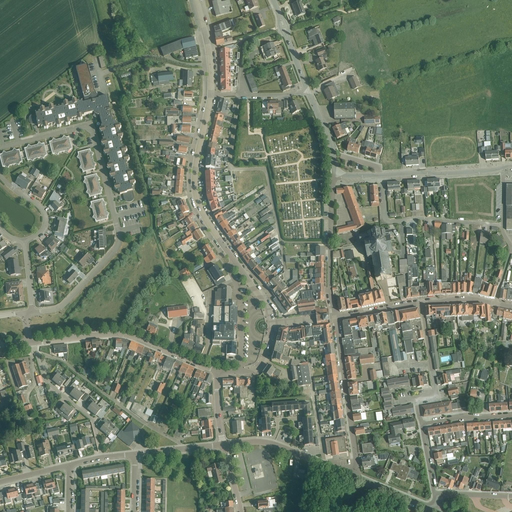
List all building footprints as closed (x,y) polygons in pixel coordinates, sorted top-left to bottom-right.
[(221,3),(220,0),(217,0),(212,2),(216,16),(231,12),(228,1),(221,3)] [(245,0),(250,10),(257,7),(255,0),(254,0),(245,0)] [(297,17),(305,14),(302,7),(301,7),(299,2),(301,1),(300,0),(295,0),(293,1),(294,3),(291,5),(294,11),(294,10),(297,17)] [(260,15),(255,18),(259,28),(265,26),(260,15)] [(216,46),(221,45),(224,44),(232,41),(231,36),(226,38),(226,40),(223,41),(222,37),(221,32),(235,27),(232,20),(221,25),(213,28),(214,28),(216,39),(215,39),(216,46)] [(315,46),(323,43),(319,33),(317,33),(316,29),(307,33),(309,37),(311,37),(315,46)] [(183,49),(195,47),(193,38),(181,41),(160,49),(163,57),(182,50),(183,49)] [(277,55),(280,54),(278,51),(276,52),(273,43),(260,48),(264,60),(273,57),(274,60),(278,59),(277,55)] [(198,56),(195,47),(183,49),(186,59),(191,58),(190,54),(192,54),(193,57),(198,56)] [(319,56),(320,59),(315,61),(319,71),(326,68),(323,60),(326,59),(324,54),(326,53),(324,49),(316,52),(318,56),(319,56)] [(83,115),(94,113),(94,114),(98,116),(99,116),(102,126),(101,126),(101,128),(100,129),(99,131),(101,133),(103,141),(101,142),(101,144),(103,146),(104,146),(105,150),(104,151),(103,153),(105,155),(106,155),(109,165),(107,165),(107,168),(109,170),(110,169),(111,173),(110,174),(109,176),(111,178),(112,178),(114,186),(114,189),(116,191),(117,190),(118,192),(119,192),(120,195),(123,194),(125,199),(125,200),(127,201),(128,202),(130,202),(131,201),(132,200),(133,198),(133,197),(131,191),(132,191),(131,188),(133,188),(132,185),(134,185),(134,182),(133,180),(131,181),(130,177),(131,176),(132,173),(130,171),(129,172),(126,162),(128,162),(128,159),(127,157),(125,157),(124,153),(125,153),(126,150),(124,148),(123,149),(120,139),(122,138),(122,136),(120,134),(119,134),(118,130),(119,130),(120,127),(118,125),(117,125),(116,123),(115,124),(114,121),(112,121),(108,105),(109,105),(107,96),(98,98),(94,91),(87,65),(84,66),(83,62),(79,65),(79,67),(76,68),(85,103),(82,104),(82,102),(79,103),(79,101),(77,102),(76,100),(74,100),(72,102),(72,103),(68,104),(67,103),(65,102),(63,104),(63,105),(53,108),(53,106),(50,106),(48,108),(49,109),(45,110),(44,109),(42,108),(40,110),(40,111),(38,112),(38,113),(35,114),(35,115),(33,116),(31,116),(30,118),(29,119),(30,121),(30,122),(32,123),(33,124),(35,124),(37,123),(38,127),(40,126),(41,128),(43,127),(43,128),(46,129),(48,127),(56,125),(56,127),(59,127),(61,125),(61,124),(65,123),(65,124),(68,125),(70,123),(69,122),(77,120),(80,120),(82,118),(82,117),(84,116),(83,115)] [(282,69),(281,66),(274,68),(278,77),(280,76),(281,79),(288,77),(285,68),(282,69)] [(157,75),(152,76),(153,86),(159,85),(165,85),(165,82),(174,80),(174,78),(173,79),(172,72),(157,75)] [(180,81),(179,87),(182,87),(191,87),(192,79),(193,79),(193,72),(183,72),(183,81),(180,81)] [(288,77),(281,79),(284,86),(281,87),(283,92),(289,89),(288,87),(291,85),(288,77)] [(355,77),(349,80),(353,90),(359,87),(355,77)] [(327,89),(324,91),(325,95),(327,94),(330,100),(336,97),(339,95),(333,83),(332,84),(326,86),(327,89)] [(192,92),(184,92),(178,93),(177,100),(192,101),(192,92)] [(219,99),(217,106),(227,108),(229,101),(219,99)] [(272,111),(272,101),(267,102),(267,108),(264,109),(264,115),(269,114),(269,111),(272,111)] [(272,101),(272,111),(275,111),(275,114),(281,114),(281,108),(278,108),(277,101),(272,101)] [(300,111),(296,101),(290,104),(289,101),(284,101),(284,110),(289,108),(292,114),(300,111)] [(335,120),(355,119),(354,104),(334,105),(335,120)] [(217,106),(216,113),(225,115),(227,108),(217,106)] [(165,117),(167,117),(191,117),(191,107),(183,107),(179,107),(179,108),(181,108),(181,111),(178,111),(178,110),(165,109),(165,117)] [(190,124),(191,117),(167,117),(167,126),(173,126),(173,120),(178,120),(178,123),(190,124)] [(214,120),(213,126),(220,128),(223,128),(223,127),(222,127),(223,122),(222,122),(214,120)] [(343,124),(333,129),(335,134),(337,139),(344,136),(347,134),(345,129),(347,128),(345,123),(343,124)] [(190,133),(190,126),(182,126),(171,126),(171,129),(171,134),(171,136),(173,136),(175,136),(175,133),(175,129),(181,129),(181,133),(190,133)] [(62,139),(56,140),(53,139),(51,141),(49,142),(52,155),(55,154),(57,156),(59,153),(65,151),(68,153),(69,150),(72,150),(69,137),(66,138),(63,136),(62,139)] [(348,138),(347,143),(349,144),(347,151),(353,152),(355,145),(356,142),(350,140),(351,138),(348,138)] [(505,142),(501,142),(501,146),(501,151),(504,151),(504,152),(505,152),(505,159),(511,159),(511,148),(505,148),(505,144),(505,142)] [(47,156),(44,143),(41,144),(38,143),(37,145),(31,147),(28,145),(27,148),(24,149),(27,161),(30,160),(32,162),(34,159),(40,158),(43,159),(44,157),(47,156)] [(357,146),(355,145),(353,152),(358,154),(361,144),(357,143),(357,145),(357,146)] [(366,154),(365,156),(370,158),(374,147),(373,147),(374,145),(368,143),(366,148),(365,151),(366,151),(366,154)] [(374,147),(370,158),(376,159),(377,155),(380,156),(383,147),(380,147),(379,147),(374,145),(373,147),(374,147)] [(187,148),(180,146),(179,146),(179,147),(178,147),(177,149),(178,149),(178,150),(175,149),(174,152),(176,152),(176,153),(185,155),(185,154),(186,154),(186,151),(187,150),(187,149),(187,148)] [(481,149),(479,149),(479,153),(485,153),(486,161),(492,160),(492,152),(492,150),(491,150),(491,147),(487,147),(483,147),(481,147),(481,149)] [(22,162),(19,150),(16,150),(14,149),(12,152),(6,153),(3,152),(2,154),(0,154),(0,159),(2,168),(5,167),(8,168),(9,166),(15,164),(18,166),(19,163),(22,162)] [(90,149),(77,153),(78,155),(76,158),(79,159),(81,166),(79,168),(82,170),(82,173),(95,169),(94,167),(96,164),(93,162),(92,156),(93,154),(91,152),(90,149)] [(447,155),(447,165),(466,165),(466,155),(464,155),(464,151),(460,151),(460,155),(447,155)] [(442,165),(441,154),(427,156),(428,167),(442,165)] [(183,161),(183,158),(178,157),(176,157),(174,157),(169,156),(168,161),(177,162),(176,166),(184,167),(185,161),(183,161)] [(39,172),(33,169),(30,174),(36,177),(39,172)] [(97,177),(96,174),(84,177),(84,180),(83,183),(85,184),(87,191),(86,193),(88,195),(89,198),(102,194),(101,191),(102,189),(100,187),(98,181),(100,178),(97,177)] [(30,182),(20,176),(15,183),(22,187),(22,188),(25,190),(30,182)] [(489,185),(502,185),(502,176),(489,176),(489,185)] [(482,178),(470,178),(470,187),(482,187),(482,178)] [(449,179),(449,187),(462,187),(462,179),(449,179)] [(41,187),(34,183),(30,190),(33,192),(32,194),(35,196),(36,195),(41,199),(46,192),(40,188),(41,187)] [(379,206),(378,186),(370,186),(372,207),(379,206)] [(215,188),(206,189),(206,196),(215,194),(215,193),(215,188)] [(343,193),(354,225),(356,229),(356,230),(366,226),(362,217),(351,188),(344,188),(344,189),(336,189),(337,194),(343,193)] [(60,198),(56,194),(54,191),(49,200),(52,203),(48,207),(52,211),(54,210),(56,212),(61,207),(59,204),(61,203),(58,200),(60,198)] [(215,194),(206,196),(208,202),(217,199),(218,199),(216,193),(215,193),(215,194)] [(103,199),(90,202),(91,205),(89,208),(92,209),(94,215),(92,218),(95,220),(95,222),(108,219),(107,216),(109,214),(106,212),(105,206),(106,203),(104,202),(103,199)] [(179,210),(186,207),(183,200),(179,202),(178,199),(171,202),(174,207),(175,207),(176,210),(179,209),(179,210)] [(217,199),(208,202),(210,207),(218,204),(217,199)] [(218,204),(210,207),(212,212),(220,209),(221,209),(219,203),(218,204)] [(186,207),(179,210),(181,213),(177,214),(180,221),(187,218),(185,213),(188,212),(186,207)] [(220,211),(213,215),(216,220),(222,216),(226,213),(225,211),(221,213),(220,211)] [(222,216),(216,220),(219,225),(233,215),(232,214),(228,216),(226,213),(222,216)] [(270,217),(268,214),(259,220),(262,223),(270,217)] [(234,215),(233,215),(219,225),(222,230),(228,225),(227,223),(236,217),(234,215)] [(67,228),(65,227),(66,220),(57,218),(57,222),(55,222),(53,232),(55,232),(54,236),(57,237),(57,239),(62,242),(63,242),(64,238),(63,238),(64,233),(66,234),(67,228)] [(187,227),(194,223),(191,218),(184,221),(181,222),(183,225),(185,224),(187,227)] [(233,222),(228,225),(222,230),(226,235),(233,231),(235,229),(233,226),(235,225),(233,222)] [(190,232),(185,235),(187,237),(192,234),(198,230),(197,228),(194,223),(187,227),(190,232)] [(452,234),(452,226),(442,226),(441,229),(441,240),(445,240),(445,234),(447,234),(447,240),(452,240),(452,234)] [(237,228),(235,229),(233,231),(226,235),(229,239),(237,234),(244,229),(242,227),(238,230),(237,228)] [(97,249),(99,249),(99,250),(104,250),(104,247),(105,247),(104,229),(104,231),(93,231),(94,241),(97,241),(93,249),(95,249),(97,249)] [(385,232),(385,231),(385,230),(384,231),(382,230),(382,229),(381,229),(382,230),(380,231),(378,230),(378,229),(378,230),(375,230),(374,230),(374,231),(373,232),(371,232),(371,231),(370,231),(370,232),(369,233),(368,233),(368,234),(369,234),(369,235),(360,236),(359,236),(360,242),(365,242),(366,245),(366,246),(366,247),(367,253),(366,253),(367,257),(367,258),(368,257),(368,258),(368,259),(372,258),(373,261),(372,261),(372,262),(373,262),(374,266),(373,266),(373,267),(374,267),(375,271),(374,271),(374,272),(375,272),(376,276),(375,276),(376,276),(376,279),(376,280),(377,281),(378,281),(377,280),(382,280),(383,280),(386,279),(387,279),(391,278),(392,278),(393,278),(392,277),(391,274),(392,274),(392,273),(391,273),(391,269),(391,268),(390,264),(391,264),(390,263),(389,259),(390,259),(390,258),(389,258),(388,254),(392,253),(392,254),(393,254),(393,253),(394,253),(393,248),(392,249),(392,248),(391,242),(391,241),(390,238),(393,237),(392,231),(391,231),(385,232)] [(192,234),(187,237),(186,238),(183,240),(180,241),(177,243),(176,244),(178,247),(182,245),(183,246),(185,244),(185,243),(192,238),(191,237),(193,236),(197,241),(203,237),(198,230),(192,234)] [(239,237),(237,234),(229,239),(233,245),(242,238),(244,237),(247,234),(248,234),(247,231),(239,237)] [(482,231),(480,243),(488,245),(490,233),(482,231)] [(269,237),(268,234),(266,235),(259,240),(261,243),(269,237)] [(49,239),(45,243),(48,247),(50,249),(49,251),(51,253),(52,251),(57,246),(57,245),(60,242),(51,236),(49,239)] [(243,240),(242,238),(233,245),(236,250),(243,245),(241,242),(243,240)] [(243,245),(236,250),(239,254),(251,246),(250,243),(244,247),(243,245)] [(251,246),(239,254),(242,258),(249,253),(251,251),(256,247),(254,244),(251,246)] [(208,245),(202,249),(206,256),(207,257),(213,254),(212,252),(208,245)] [(40,246),(35,250),(40,258),(48,257),(51,255),(46,249),(44,251),(40,246)] [(6,260),(15,253),(11,248),(2,255),(3,257),(6,260)] [(300,254),(300,257),(306,257),(314,257),(323,257),(323,252),(323,248),(315,248),(315,254),(307,254),(300,254)] [(249,253),(242,258),(247,265),(252,260),(253,259),(256,257),(253,254),(252,252),(251,251),(249,253)] [(352,251),(344,252),(346,260),(354,259),(352,251)] [(79,256),(75,260),(82,267),(86,263),(85,263),(87,261),(90,264),(94,260),(89,255),(88,257),(86,255),(85,255),(82,253),(82,254),(81,254),(80,254),(79,255),(79,256)] [(207,257),(204,259),(207,264),(216,259),(213,254),(207,257)] [(413,256),(407,256),(407,260),(407,266),(408,266),(408,269),(407,269),(408,273),(408,280),(408,284),(412,284),(412,278),(419,278),(418,273),(418,265),(414,265),(413,256)] [(252,271),(257,267),(259,266),(253,259),(252,260),(247,265),(252,271)] [(17,260),(7,261),(8,271),(10,271),(10,276),(20,275),(20,270),(18,270),(18,267),(17,260)] [(407,260),(399,260),(400,274),(408,273),(407,269),(408,269),(408,266),(407,266),(407,260)] [(372,294),(374,305),(385,303),(382,292),(374,293),(373,292),(375,291),(369,263),(366,264),(371,291),(372,294)] [(199,264),(191,269),(193,273),(201,268),(199,264)] [(80,272),(73,265),(67,272),(69,273),(64,279),(70,284),(78,276),(77,275),(80,272)] [(216,265),(209,270),(216,282),(214,283),(216,286),(226,282),(223,278),(224,277),(216,265)] [(257,267),(252,271),(259,278),(264,273),(265,272),(266,271),(270,268),(267,266),(264,268),(263,266),(261,268),(259,266),(257,267)] [(45,267),(37,268),(38,284),(44,283),(44,284),(50,283),(49,278),(48,278),(48,272),(46,272),(45,267)] [(436,288),(435,280),(434,280),(434,279),(435,279),(434,267),(426,268),(426,274),(428,296),(433,296),(433,292),(438,291),(438,288),(436,288)] [(181,280),(190,275),(186,269),(178,274),(181,280)] [(264,273),(259,278),(263,283),(269,278),(271,276),(271,275),(272,274),(268,270),(266,271),(265,272),(264,273)] [(445,270),(441,270),(441,279),(442,284),(442,295),(446,295),(451,295),(451,284),(446,284),(446,278),(445,278),(445,270)] [(266,286),(273,279),(271,277),(273,275),(274,276),(277,273),(275,271),(272,274),(271,275),(271,276),(269,278),(263,283),(266,286)] [(428,296),(426,274),(423,275),(424,281),(424,284),(419,284),(419,285),(420,297),(428,296)] [(405,276),(397,277),(401,300),(407,299),(412,298),(411,288),(412,285),(412,284),(408,284),(408,280),(405,280),(405,276)] [(276,277),(273,279),(266,286),(273,293),(272,293),(275,298),(287,289),(276,277)] [(474,283),(473,294),(479,296),(481,287),(482,282),(483,280),(480,279),(475,278),(475,283),(474,283)] [(437,280),(435,280),(436,288),(438,288),(438,291),(433,292),(433,296),(442,295),(442,284),(437,284),(437,280)] [(22,288),(21,282),(6,284),(7,293),(12,293),(15,293),(16,302),(23,301),(22,292),(21,292),(21,288),(22,288)] [(275,298),(273,300),(278,307),(283,315),(287,312),(296,306),(292,300),(291,301),(289,298),(292,295),(302,288),(300,285),(299,283),(298,282),(297,283),(295,284),(287,289),(275,298)] [(481,287),(479,296),(489,299),(493,287),(488,286),(488,283),(482,282),(481,287)] [(493,287),(489,299),(494,299),(499,283),(496,282),(495,286),(493,286),(493,287)] [(500,291),(499,299),(507,300),(508,292),(508,290),(509,290),(509,285),(507,284),(506,288),(501,288),(500,291)] [(412,285),(411,288),(412,298),(420,297),(419,285),(412,285)] [(215,292),(214,307),(236,308),(236,302),(231,302),(232,289),(229,289),(230,287),(221,287),(221,289),(219,289),(217,290),(217,292),(215,292)] [(50,297),(50,294),(49,293),(51,293),(50,289),(40,290),(40,293),(39,294),(40,303),(49,302),(49,297),(50,297)] [(299,301),(297,301),(297,306),(298,312),(315,310),(314,308),(315,308),(314,305),(313,296),(313,294),(312,291),(301,292),(302,299),(299,300),(299,301)] [(345,297),(343,297),(344,299),(346,311),(351,310),(350,302),(349,299),(349,295),(348,291),(344,292),(345,297)] [(367,295),(359,296),(362,308),(374,305),(372,294),(371,291),(366,292),(367,295)] [(362,308),(359,296),(355,297),(355,298),(349,299),(350,302),(351,310),(362,308)] [(346,311),(344,299),(338,300),(340,312),(346,311)] [(474,316),(473,305),(457,306),(457,317),(462,317),(462,321),(466,321),(474,321),(474,316)] [(484,305),(473,305),(474,316),(480,316),(480,319),(485,318),(486,323),(491,322),(491,315),(493,315),(494,308),(490,307),(490,306),(484,305)] [(166,308),(167,318),(187,316),(186,306),(166,308)] [(211,319),(211,328),(213,328),(212,342),(219,342),(227,342),(236,343),(236,341),(236,337),(237,331),(237,328),(237,324),(237,320),(237,316),(237,313),(237,308),(236,308),(214,307),(212,307),(212,311),(211,311),(211,316),(213,316),(213,319),(211,319)] [(451,322),(451,307),(436,307),(436,318),(436,322),(437,325),(440,325),(439,318),(441,318),(442,320),(442,321),(444,321),(445,320),(445,322),(451,322)] [(410,320),(413,335),(415,334),(414,333),(417,332),(418,340),(424,339),(422,330),(418,308),(408,310),(410,320)] [(494,308),(493,315),(493,318),(496,318),(497,316),(500,317),(499,319),(503,319),(505,310),(498,309),(494,308)] [(320,310),(315,311),(315,312),(315,317),(316,317),(315,317),(315,318),(316,322),(316,323),(317,326),(320,325),(329,324),(329,321),(329,320),(329,316),(328,316),(328,315),(328,309),(320,310)] [(408,310),(399,312),(402,329),(403,335),(406,354),(414,353),(411,340),(414,340),(413,335),(410,320),(408,310)] [(511,311),(505,310),(503,319),(502,326),(500,341),(505,342),(507,324),(507,322),(511,323),(511,320),(511,317),(511,311)] [(399,312),(392,313),(394,324),(398,323),(398,324),(397,324),(398,329),(402,329),(399,312)] [(394,324),(392,313),(386,314),(389,329),(394,362),(401,361),(394,324)] [(386,314),(380,315),(381,325),(382,329),(382,330),(389,329),(386,314)] [(381,325),(380,315),(373,316),(375,326),(376,326),(377,332),(377,333),(379,332),(379,330),(382,329),(381,325)] [(377,332),(376,326),(375,326),(373,316),(367,318),(369,327),(369,329),(372,328),(373,332),(377,332)] [(367,318),(358,319),(360,335),(361,340),(366,339),(365,332),(362,333),(361,328),(369,327),(367,318)] [(360,335),(358,319),(350,320),(351,329),(352,337),(354,344),(354,345),(362,344),(361,340),(360,335)] [(351,329),(350,320),(344,321),(343,323),(345,339),(342,339),(343,346),(354,344),(352,337),(351,329)] [(150,324),(146,331),(150,333),(150,334),(153,336),(154,333),(155,333),(156,331),(157,328),(150,324)] [(329,324),(320,325),(322,339),(331,337),(329,324)] [(317,326),(311,326),(312,332),(313,340),(319,339),(322,339),(320,325),(317,326)] [(313,340),(312,332),(311,326),(303,327),(304,338),(311,337),(311,340),(309,341),(310,347),(314,347),(313,342),(313,340)] [(298,328),(290,329),(291,343),(299,342),(299,340),(305,339),(304,338),(303,327),(298,328)] [(291,343),(290,329),(287,329),(280,329),(279,330),(275,342),(280,343),(284,344),(285,344),(286,344),(286,341),(291,343)] [(190,341),(190,335),(184,335),(184,339),(180,347),(186,350),(190,341)] [(190,341),(186,350),(192,352),(195,344),(192,342),(192,335),(190,335),(190,341)] [(195,344),(192,352),(201,356),(204,347),(198,345),(199,343),(199,337),(196,337),(196,343),(195,344)] [(331,337),(322,339),(319,339),(319,341),(322,341),(323,345),(326,345),(332,344),(331,337)] [(100,340),(91,341),(92,349),(92,350),(96,349),(96,348),(97,348),(97,349),(97,352),(99,352),(100,349),(100,348),(101,347),(100,344),(102,344),(102,340),(100,340)] [(121,351),(121,352),(119,357),(121,358),(124,352),(124,349),(127,349),(128,341),(122,340),(121,349),(121,351)] [(135,353),(136,351),(138,345),(131,342),(128,349),(132,350),(130,356),(133,358),(135,353)] [(236,343),(227,342),(226,355),(235,355),(235,350),(236,350),(236,343)] [(274,348),(273,353),(281,355),(282,356),(282,354),(289,356),(290,349),(284,348),(283,347),(284,344),(275,342),(275,346),(274,348)] [(332,344),(326,345),(327,350),(324,350),(325,356),(334,355),(332,344)] [(354,344),(343,346),(345,355),(358,354),(357,350),(355,350),(354,345),(354,344)] [(56,346),(54,346),(54,354),(64,353),(63,359),(67,359),(68,353),(67,353),(66,345),(63,345),(63,346),(59,347),(59,346),(56,346)] [(138,345),(136,351),(135,353),(139,354),(138,356),(136,361),(138,362),(141,355),(144,348),(138,345)] [(141,355),(138,361),(144,364),(147,357),(150,350),(144,348),(141,355)] [(358,354),(345,355),(345,358),(359,357),(363,356),(366,356),(368,356),(367,348),(366,349),(357,350),(358,354)] [(155,353),(150,350),(147,357),(150,358),(148,363),(151,364),(152,360),(152,359),(155,353)] [(155,353),(152,359),(152,360),(158,362),(161,356),(161,355),(155,353)] [(281,355),(273,353),(271,361),(280,363),(280,360),(288,362),(289,359),(288,358),(288,359),(281,357),(281,355)] [(90,377),(92,370),(87,369),(86,372),(85,371),(92,354),(89,354),(84,366),(83,372),(82,374),(90,377)] [(334,355),(325,356),(324,356),(326,367),(330,366),(329,363),(335,362),(334,355)] [(161,356),(158,362),(164,365),(166,359),(161,356)] [(208,356),(207,361),(217,364),(225,364),(226,359),(217,359),(208,356)] [(166,359),(164,365),(163,367),(171,371),(172,369),(172,367),(175,361),(167,357),(166,359)] [(360,359),(359,357),(345,358),(346,365),(354,363),(354,360),(360,359)] [(175,361),(172,367),(180,370),(182,364),(175,361)] [(336,375),(335,362),(329,363),(330,366),(326,367),(327,376),(336,375)] [(24,376),(26,382),(31,380),(25,363),(18,365),(22,377),(24,376)] [(356,378),(354,364),(354,363),(346,365),(348,380),(355,379),(356,378)] [(182,364),(180,370),(179,372),(185,375),(188,367),(182,364)] [(27,386),(26,382),(24,376),(22,377),(18,365),(12,367),(19,388),(27,386)] [(275,370),(268,365),(262,373),(269,378),(272,374),(279,377),(280,372),(275,370)] [(302,366),(298,367),(295,367),(297,380),(298,387),(311,385),(308,366),(302,366)] [(188,367),(185,375),(184,377),(190,379),(191,376),(194,369),(188,367)] [(481,377),(480,379),(486,381),(487,378),(487,379),(490,371),(483,369),(481,377)] [(56,384),(61,377),(59,375),(61,373),(57,370),(52,375),(55,377),(52,380),(56,384)] [(195,386),(201,372),(197,370),(193,378),(196,379),(193,386),(195,386)] [(201,372),(195,386),(193,393),(196,394),(201,384),(202,384),(203,382),(206,374),(201,372)] [(203,382),(202,384),(200,389),(203,390),(206,383),(210,385),(212,381),(210,380),(212,377),(206,374),(203,382)] [(61,377),(56,384),(60,387),(62,385),(65,387),(71,381),(68,378),(66,377),(63,375),(61,377)] [(336,375),(327,376),(328,383),(319,384),(319,386),(328,385),(338,383),(336,375)] [(448,383),(452,382),(450,375),(447,376),(446,375),(440,376),(440,377),(436,378),(438,385),(441,385),(442,386),(448,384),(448,383)] [(404,377),(404,378),(401,379),(402,386),(407,385),(407,386),(409,386),(408,377),(404,377)] [(417,387),(417,388),(424,387),(424,385),(427,385),(426,377),(422,377),(415,378),(412,379),(413,387),(417,387)] [(397,387),(402,386),(401,379),(397,379),(397,378),(393,379),(395,389),(397,388),(397,387)] [(249,379),(239,379),(239,390),(239,394),(240,400),(247,399),(247,387),(250,387),(249,379)] [(393,389),(395,389),(393,379),(390,380),(387,381),(387,383),(383,384),(384,388),(388,387),(388,390),(390,391),(392,388),(393,388),(393,389)] [(73,383),(68,389),(72,392),(70,395),(74,398),(79,392),(82,388),(79,386),(78,387),(77,386),(73,383)] [(163,383),(162,385),(157,383),(154,391),(160,394),(165,384),(163,383)] [(338,383),(328,385),(329,388),(327,388),(328,390),(329,390),(329,393),(339,392),(338,383)] [(358,388),(357,383),(349,384),(350,396),(359,395),(359,392),(360,392),(359,388),(358,388)] [(114,384),(111,392),(118,395),(121,387),(114,384)] [(449,390),(448,390),(449,396),(450,396),(451,400),(458,398),(458,395),(459,394),(457,388),(456,388),(455,384),(448,386),(449,390)] [(388,390),(388,387),(384,388),(384,389),(381,389),(382,393),(381,393),(382,397),(383,396),(383,399),(391,397),(393,397),(392,395),(391,395),(391,393),(389,393),(389,392),(390,391),(388,390)] [(81,394),(79,392),(74,398),(78,402),(85,393),(83,392),(81,394)] [(340,400),(339,392),(329,393),(331,401),(340,400)] [(358,396),(351,397),(352,405),(363,404),(363,398),(360,399),(358,399),(358,396)] [(96,402),(94,400),(91,398),(86,404),(89,407),(87,409),(91,413),(96,406),(94,405),(96,402)] [(100,403),(104,408),(109,404),(105,399),(100,403)] [(457,403),(458,409),(466,408),(464,399),(456,400),(457,403)] [(392,404),(392,402),(385,403),(383,403),(383,407),(384,407),(385,410),(388,410),(388,413),(392,412),(391,409),(393,407),(392,405),(391,404),(392,404)] [(443,403),(445,414),(452,412),(452,410),(451,404),(451,402),(443,403)] [(309,403),(298,404),(299,409),(303,409),(304,416),(310,415),(309,403)] [(365,403),(352,405),(353,415),(358,414),(358,411),(361,410),(361,406),(365,405),(365,406),(368,406),(368,403),(365,403)] [(436,404),(438,415),(445,414),(443,403),(436,404)] [(62,416),(69,407),(65,404),(62,407),(59,405),(55,410),(62,416)] [(405,407),(407,414),(410,414),(411,414),(414,414),(412,404),(411,405),(411,406),(405,407)] [(429,406),(431,416),(438,415),(436,404),(429,406)] [(489,404),(486,404),(486,411),(489,410),(490,412),(496,412),(495,404),(489,405),(489,404)] [(24,415),(33,412),(31,405),(22,408),(24,415)] [(99,408),(96,406),(91,413),(95,416),(103,407),(101,406),(99,408)] [(272,411),(271,406),(260,407),(261,419),(267,418),(267,411),(272,411)] [(403,415),(407,414),(405,407),(401,408),(401,406),(398,407),(400,416),(403,415)] [(422,407),(423,417),(431,416),(429,406),(422,407)] [(73,411),(69,407),(62,416),(68,421),(73,416),(70,414),(73,411)] [(391,409),(392,412),(388,413),(389,415),(393,415),(393,417),(397,416),(397,417),(400,416),(398,407),(397,407),(397,408),(396,408),(393,407),(391,409)] [(150,417),(153,411),(147,409),(145,414),(150,417)] [(205,410),(198,410),(198,418),(210,417),(210,410),(205,410)] [(342,412),(332,413),(333,419),(334,421),(336,421),(343,420),(342,412)] [(358,414),(353,415),(354,422),(362,421),(362,420),(366,420),(365,413),(361,414),(358,414)] [(234,422),(232,422),(233,435),(241,434),(241,430),(243,430),(243,422),(242,422),(244,422),(244,418),(234,419),(234,422)] [(104,433),(111,424),(112,423),(109,421),(108,422),(105,419),(100,425),(103,426),(100,430),(104,433)] [(391,431),(397,429),(404,428),(404,429),(415,427),(414,419),(403,421),(403,422),(390,424),(391,431)] [(344,431),(343,420),(336,421),(337,431),(344,431)] [(204,431),(212,430),(211,421),(201,422),(201,427),(204,427),(204,430),(204,431)] [(123,433),(121,431),(117,437),(129,447),(142,431),(131,423),(123,433)] [(118,430),(111,424),(104,433),(108,437),(111,433),(113,435),(118,430)] [(361,428),(355,429),(356,436),(372,433),(372,430),(365,431),(364,428),(369,427),(368,424),(360,425),(361,428)] [(458,424),(452,425),(453,433),(456,432),(457,439),(460,439),(460,438),(459,434),(459,432),(458,424)] [(444,434),(446,443),(449,443),(446,426),(440,428),(441,435),(444,434)] [(397,429),(391,431),(392,436),(388,436),(390,444),(400,442),(399,435),(398,435),(397,429)] [(436,442),(434,429),(428,430),(429,437),(433,436),(434,442),(436,442)] [(213,438),(212,430),(204,431),(204,430),(202,430),(202,435),(202,439),(213,438)] [(82,441),(84,447),(90,446),(88,437),(82,439),(82,441)] [(343,437),(324,440),(327,455),(331,455),(332,457),(338,456),(338,454),(346,453),(343,437)] [(40,457),(48,455),(46,451),(50,450),(48,441),(41,442),(42,445),(37,446),(40,457)] [(76,444),(73,445),(74,451),(78,450),(78,451),(84,449),(84,447),(82,441),(76,442),(76,444)] [(20,444),(22,452),(25,451),(27,460),(34,458),(32,448),(25,449),(24,443),(20,444)] [(22,452),(20,444),(17,445),(18,451),(12,452),(13,454),(9,455),(11,463),(15,462),(15,463),(22,461),(20,452),(22,452)] [(364,454),(373,453),(372,444),(362,445),(364,454)] [(74,451),(73,445),(56,449),(58,457),(72,454),(72,451),(74,451)] [(436,460),(437,465),(443,464),(442,459),(447,458),(446,455),(445,455),(445,452),(441,452),(441,453),(434,455),(435,461),(436,460)] [(374,465),(373,455),(366,456),(366,460),(362,460),(363,467),(368,466),(368,467),(371,467),(371,466),(374,465)] [(420,458),(416,456),(414,462),(421,465),(422,462),(419,460),(420,458)] [(399,473),(397,478),(401,479),(406,467),(403,466),(405,463),(401,461),(400,465),(393,463),(390,470),(399,473)] [(210,467),(206,468),(207,473),(211,472),(214,485),(222,483),(217,464),(209,466),(210,467)] [(254,465),(257,478),(264,477),(261,464),(254,465)] [(410,468),(406,467),(401,479),(405,481),(407,477),(416,480),(419,473),(413,471),(415,468),(411,467),(410,468)] [(486,485),(498,490),(500,486),(499,486),(500,483),(494,480),(495,477),(492,476),(492,474),(490,473),(486,485)] [(439,484),(446,487),(446,488),(452,490),(454,483),(457,484),(460,475),(457,474),(455,479),(450,477),(449,480),(442,478),(439,484)] [(456,488),(462,490),(464,485),(466,486),(469,479),(460,476),(456,488)] [(479,491),(482,483),(481,482),(479,481),(478,482),(476,481),(477,479),(473,478),(471,483),(471,484),(474,485),(473,489),(479,491)] [(54,486),(53,479),(48,480),(50,490),(51,494),(54,494),(54,493),(59,491),(57,485),(54,486)] [(50,490),(48,480),(42,482),(44,488),(41,489),(43,496),(48,495),(47,490),(50,490)] [(29,485),(31,494),(34,493),(35,497),(40,496),(39,489),(36,490),(34,484),(29,485)] [(26,493),(23,494),(24,499),(27,499),(27,500),(32,499),(31,494),(29,485),(24,486),(26,493)] [(11,489),(13,499),(16,498),(17,502),(22,501),(20,494),(18,495),(16,488),(11,489)] [(13,499),(11,489),(5,491),(7,497),(4,498),(6,504),(11,503),(10,499),(13,499)] [(264,502),(257,502),(258,510),(259,509),(259,511),(262,511),(262,509),(268,509),(272,508),(272,503),(275,503),(275,501),(276,501),(276,497),(267,498),(264,498),(264,502)]
